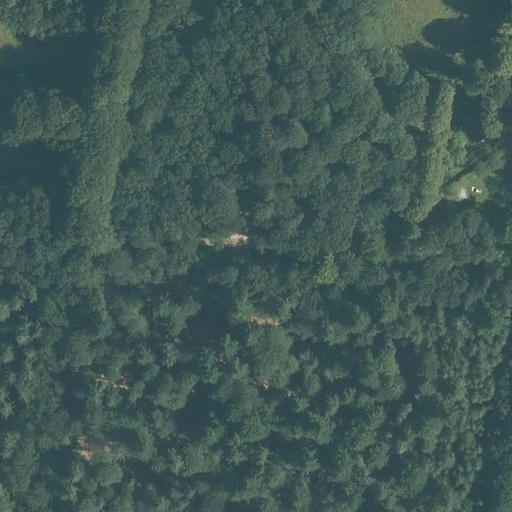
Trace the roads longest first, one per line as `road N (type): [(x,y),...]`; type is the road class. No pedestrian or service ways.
road 1 (track): [(511,256),(0,231)]
road 2 (track): [(142,511),(191,475),(352,242)]
road 3 (track): [(14,511),(79,230)]
